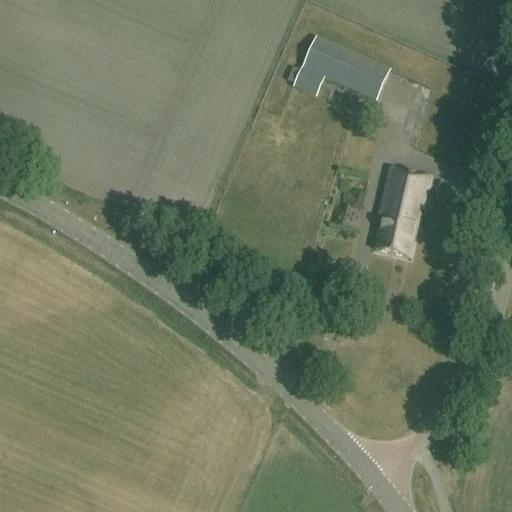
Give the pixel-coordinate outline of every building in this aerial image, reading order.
[(390,74),(316,40),(293,90),(315,100),(325,80),(376,104),(390,74)] [(432,180),(392,171),(375,253),(411,260),(418,224),(416,224),(419,213),(425,214),(432,180)] [(367,207),(369,192),(350,189),(348,204),(367,207)] [(348,225),(361,228),(364,213),(351,210),(348,225)] [(465,238),(453,237),(452,256),(463,257),(465,238)]
